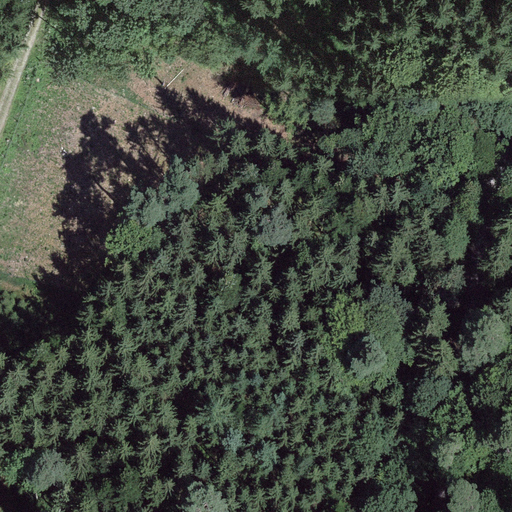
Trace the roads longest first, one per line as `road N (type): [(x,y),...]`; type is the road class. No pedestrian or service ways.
road 1 (track): [(430,511),(426,434),(511,14)]
road 2 (track): [(69,0),(0,204)]
